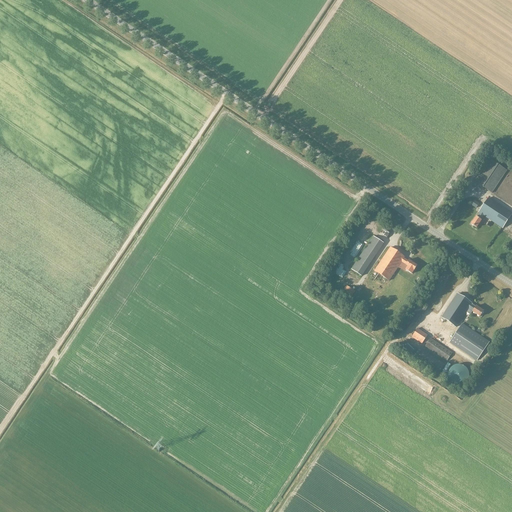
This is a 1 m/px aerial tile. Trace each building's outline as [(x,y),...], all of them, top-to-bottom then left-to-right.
[(207,109),(211,111),(216,103),(212,100),(207,109)] [(489,159),(474,181),(492,193),(507,171),(489,159)] [(476,217),(471,224),(476,228),(481,220),(480,220),(483,216),(502,228),(511,214),(488,198),(479,213),(480,213),(477,217),(476,217)] [(373,236),(351,270),(361,276),(383,243),(373,236)] [(414,271),(417,266),(408,260),(408,261),(404,258),(404,257),(390,248),(374,271),(389,281),(401,262),(405,265),(407,266),(405,270),(412,274),(414,271)] [(324,287),(333,274),(329,272),(321,284),(324,287)] [(348,302),(355,291),(346,286),(339,296),(348,302)] [(483,311),(476,306),(476,307),(472,304),(457,294),(441,318),(456,327),(469,308),(473,311),(472,312),(480,317),(483,311)] [(421,303),(409,320),(415,324),(426,307),(421,303)] [(462,324),(449,342),(477,361),(489,342),(462,324)] [(422,344),(427,336),(417,329),(412,337),(422,344)] [(447,361),(452,353),(430,338),(425,346),(447,361)] [(437,375),(444,365),(423,350),(416,360),(437,375)] [(469,376),(469,375),(469,374),(469,373),(468,372),(468,371),(467,370),(467,369),(466,368),(465,367),(464,366),(463,366),(462,366),(461,365),(460,365),(459,365),(458,365),(457,365),(456,365),(455,365),(454,366),(453,366),(452,367),(451,368),(450,369),(449,370),(449,371),(448,372),(448,373),(448,374),(448,375),(448,376),(448,377),(448,378),(448,379),(449,380),(449,381),(450,382),(451,383),(452,384),(453,385),(454,385),(455,385),(456,386),(457,386),(458,386),(459,386),(460,386),(461,386),(462,385),(463,385),(464,384),(465,384),(465,383),(466,383),(467,382),(467,381),(468,380),(468,379),(469,378),(469,377),(469,376)] [(409,377),(416,383),(419,380),(412,374),(409,377)]
